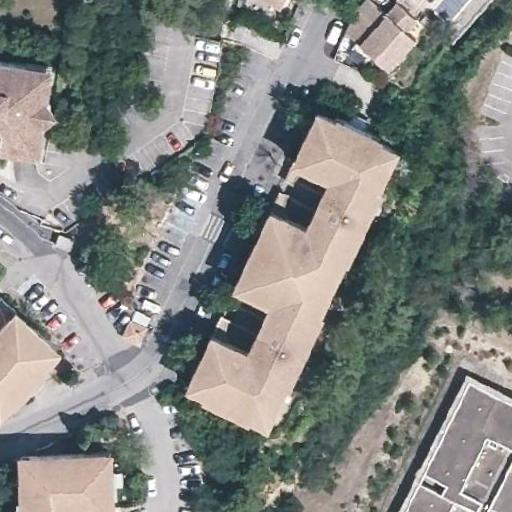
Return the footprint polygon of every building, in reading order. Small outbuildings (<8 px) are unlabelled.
[(257,0),(275,9),(279,0),(257,0)] [(279,0),(275,9),(280,11),(285,0),(279,0)] [(415,16),(397,0),(396,0),(386,12),(373,0),(362,0),(360,4),(360,12),(349,24),(346,32),(387,68),(414,37),(405,29),(415,16)] [(354,14),(349,24),(360,12),(360,4),(356,9),(354,14)] [(29,61),(0,56),(0,148),(39,154),(45,111),(51,70),(28,67),(29,61)] [(52,64),(29,61),(28,67),(51,70),(52,64)] [(349,256),(381,187),(378,185),(396,146),(380,139),(382,135),(369,128),(352,120),(336,113),(335,117),(319,110),(303,143),(287,177),(295,181),(313,168),(331,176),(320,201),(309,225),(291,218),(289,193),(281,190),(262,230),(265,238),(254,261),(247,263),(228,303),(235,306),(253,293),(273,302),(262,325),(250,350),(231,341),(230,317),(223,314),(190,383),(193,384),(206,392),(205,394),(234,408),(250,415),(251,412),(254,413),(268,419),(286,380),(290,382),(322,313),(319,311),(312,307),(338,251),(345,254),(349,256)] [(352,120),(369,128),(373,119),(356,111),(352,120)] [(74,237),(60,233),(57,243),(71,247),(74,237)] [(319,311),(345,254),(338,251),(312,307),(319,311)] [(19,311),(6,298),(3,296),(0,299),(0,305),(9,322),(13,317),(18,312),(19,311)] [(0,403),(5,408),(30,382),(45,368),(41,365),(58,346),(19,311),(18,312),(13,317),(9,322),(0,331),(0,403)] [(147,328),(131,321),(124,335),(141,342),(147,328)] [(511,511),(511,394),(467,372),(397,511),(511,511)] [(111,453),(17,459),(19,503),(13,503),(13,511),(50,511),(110,509),(113,509),(113,505),(112,490),(108,487),(107,470),(111,467),(111,453)] [(116,487),(116,470),(111,467),(107,470),(108,487),(112,490),(116,487)]
